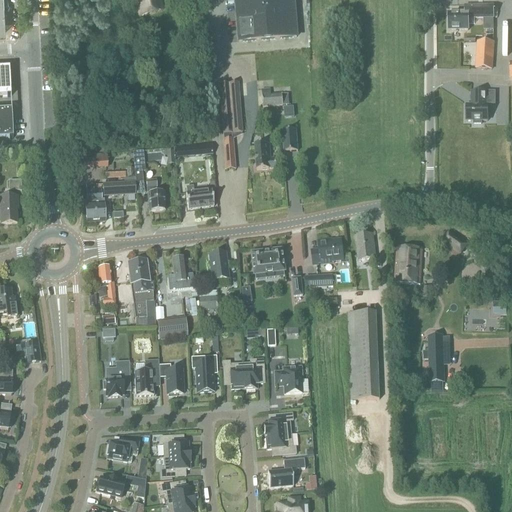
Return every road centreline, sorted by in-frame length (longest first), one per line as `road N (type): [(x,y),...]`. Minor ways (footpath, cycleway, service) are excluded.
road 1 (secondary): [(429,205),(78,250)]
road 2 (secondary): [(55,278),(63,421),(37,511)]
road 3 (unclassified): [(429,205),(428,0)]
road 4 (residential): [(73,511),(93,423),(203,416)]
road 5 (unclassified): [(54,232),(27,46)]
road 6 (residential): [(2,511),(28,376)]
road 7 (residential): [(203,416),(241,414),(246,511)]
